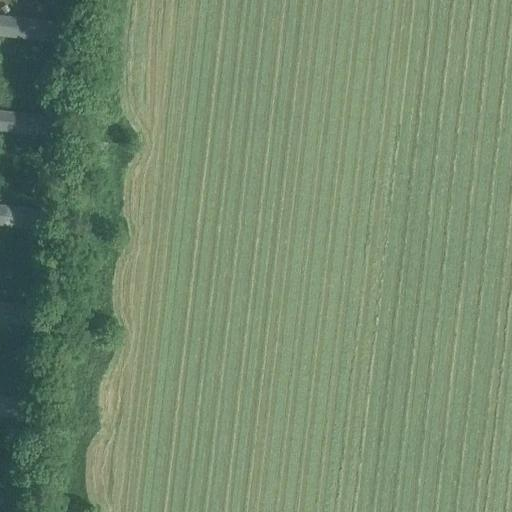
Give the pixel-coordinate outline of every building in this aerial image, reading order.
[(0,15),(0,35),(69,44),(72,24),(0,15)] [(0,110),(0,131),(59,138),(61,118),(0,110)] [(0,226),(49,231),(51,212),(0,206),(0,226)] [(0,302),(0,322),(38,327),(40,307),(0,302)] [(0,418),(26,422),(29,402),(0,397),(0,418)] [(0,491),(0,511),(16,511),(18,494),(0,491)]
